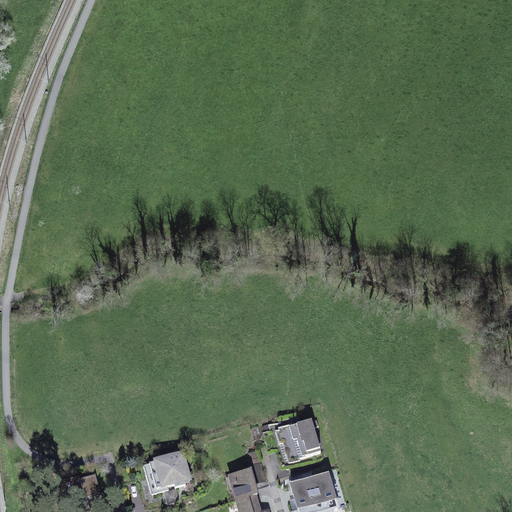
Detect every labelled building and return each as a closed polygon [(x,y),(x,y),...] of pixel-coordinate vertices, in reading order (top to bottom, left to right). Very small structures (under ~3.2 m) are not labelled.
[(309,427),(281,436),(290,464),(318,455),(309,427)] [(182,453),(146,464),(155,495),(191,485),(182,453)] [(259,511),(250,475),(231,480),(239,511),(259,511)] [(94,476),(61,486),(63,492),(54,495),(57,507),(86,499),(89,508),(102,504),(94,476)] [(330,479),(292,489),(297,511),(314,511),(337,506),(330,479)]
